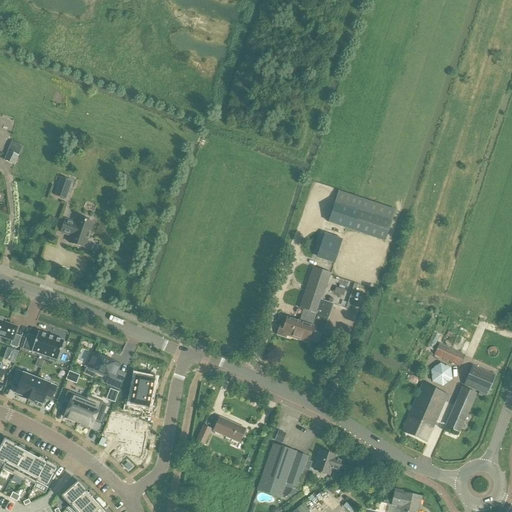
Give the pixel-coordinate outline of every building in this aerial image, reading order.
[(4,160),(14,165),(18,156),(8,151),(4,160)] [(54,195),(59,197),(63,199),(66,199),(72,182),(67,180),(65,180),(60,178),(54,195)] [(336,225),(381,240),(385,242),(395,211),(338,192),(328,223),(336,225)] [(71,236),(69,240),(69,243),(84,248),(93,224),(77,218),(75,224),(65,220),(60,233),(71,236)] [(324,234),(322,240),(317,256),(318,256),(322,258),(334,262),(342,240),(324,234)] [(301,317),(300,322),(313,327),(311,331),(323,335),(329,314),(327,314),(329,310),(331,310),(333,304),(321,300),(330,273),(313,268),(307,286),(309,287),(307,293),(305,292),(300,309),(303,310),(302,311),(303,311),(301,315),(300,317),(301,317)] [(354,284),(345,309),(349,310),(357,285),(354,284)] [(313,327),(300,322),(287,318),(284,325),(281,323),(277,335),(285,338),(286,336),(307,343),(311,331),(313,327)] [(0,319),(0,337),(12,341),(10,346),(17,348),(21,337),(14,335),(17,328),(4,323),(5,321),(0,319)] [(27,335),(22,349),(32,353),(32,352),(57,361),(59,354),(62,347),(64,341),(53,338),(53,337),(53,338),(49,337),(49,336),(48,336),(38,332),(36,338),(27,335)] [(439,344),(434,355),(460,366),(464,355),(439,344)] [(12,350),(7,360),(14,363),(18,352),(12,350)] [(91,361),(88,366),(95,369),(94,373),(96,374),(103,377),(104,376),(109,378),(106,385),(119,391),(126,375),(119,372),(117,371),(118,368),(119,366),(115,364),(109,361),(104,359),(94,355),(94,354),(91,361)] [(464,385),(487,395),(495,376),(472,366),(464,385)] [(17,372),(13,384),(19,386),(15,394),(19,396),(20,396),(19,397),(20,398),(28,401),(37,379),(23,374),(17,372)] [(154,380),(145,379),(146,377),(139,375),(138,377),(136,377),(130,403),(124,402),(123,411),(140,414),(141,406),(148,408),(152,390),(154,380)] [(37,379),(28,401),(34,403),(37,405),(37,403),(42,405),(45,397),(51,399),(56,387),(50,385),(37,379)] [(447,395),(440,392),(422,384),(411,410),(402,431),(426,442),(435,421),(436,421),(447,395)] [(462,389),(446,427),(460,434),(477,396),(462,389)] [(67,392),(62,406),(68,409),(64,418),(77,424),(87,400),(86,400),(73,395),(67,392)] [(87,400),(77,424),(91,429),(95,419),(100,422),(107,405),(101,403),(87,398),(86,400),(87,400)] [(109,416),(118,418),(119,412),(112,410),(109,416)] [(213,432),(237,442),(239,443),(245,430),(237,426),(234,425),(219,418),(213,432)] [(134,424),(111,420),(108,432),(119,434),(118,441),(128,442),(126,453),(140,456),(144,434),(133,432),(134,424)] [(211,430),(203,426),(196,441),(204,445),(211,430)] [(278,431),(275,441),(282,444),(286,434),(278,431)] [(3,439),(0,444),(0,465),(3,467),(15,446),(3,439)] [(296,452),(273,445),(257,490),(280,498),(280,497),(284,499),(290,493),(293,486),(297,487),(307,457),(295,453),(296,452)] [(15,446),(3,467),(14,473),(25,451),(15,446)] [(25,451),(14,473),(25,478),(36,457),(25,451)] [(318,457),(314,468),(314,470),(329,475),(331,470),(336,472),(339,470),(342,461),(335,458),(335,456),(320,451),(318,457)] [(36,457),(25,478),(35,484),(47,462),(36,456),(36,457)] [(47,462),(35,484),(46,490),(58,468),(47,462)] [(127,463),(124,466),(128,471),(132,468),(127,463)] [(78,482),(61,497),(69,506),(86,491),(78,482)] [(395,490),(393,503),(383,501),(383,504),(397,507),(395,511),(415,511),(417,506),(420,507),(421,498),(405,494),(405,492),(395,490)] [(86,491),(69,506),(73,511),(80,511),(94,500),(86,491)] [(94,500),(80,511),(98,511),(102,509),(94,500)]
